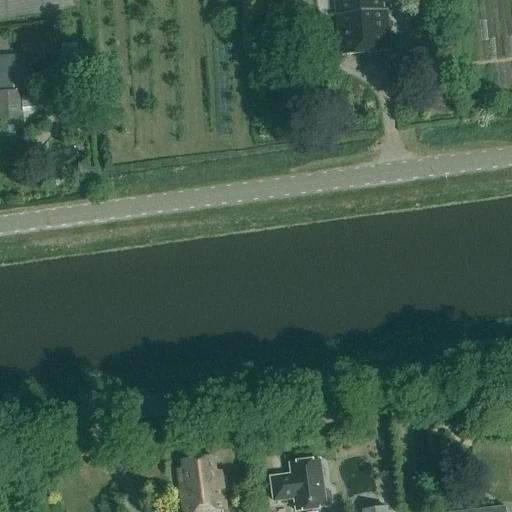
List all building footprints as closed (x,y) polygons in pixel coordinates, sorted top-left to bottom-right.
[(313,21),(311,0),(282,0),(285,24),(313,21)] [(390,52),(385,0),(334,0),(338,33),(339,32),(342,57),(390,52)] [(27,92),(25,56),(0,57),(0,118),(20,117),(19,92),(27,92)] [(410,96),(408,104),(419,107),(421,99),(410,96)] [(23,113),(47,113),(48,105),(24,104),(23,113)] [(215,480),(212,458),(183,462),(185,484),(179,484),(183,511),(214,511),(225,511),(221,479),(215,480)] [(324,493),(320,461),(290,465),(291,476),(271,479),(274,502),(294,500),(295,511),(301,511),(326,509),(325,503),(332,503),(330,492),(324,493)]
